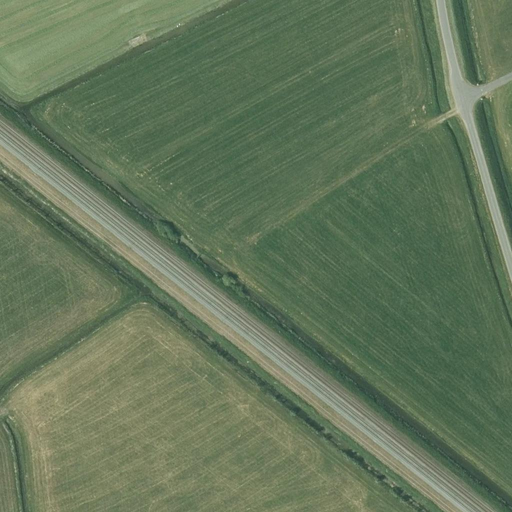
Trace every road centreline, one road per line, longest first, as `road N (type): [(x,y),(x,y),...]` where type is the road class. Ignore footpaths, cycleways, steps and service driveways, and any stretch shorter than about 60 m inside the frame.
road 1 (track): [(450,511),(0,156)]
road 2 (unclassified): [(511,269),(440,0)]
